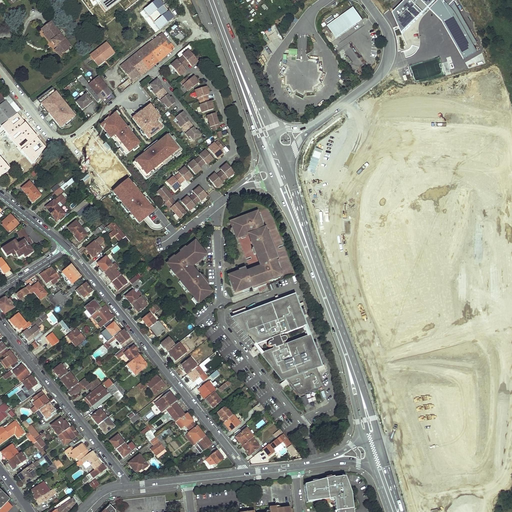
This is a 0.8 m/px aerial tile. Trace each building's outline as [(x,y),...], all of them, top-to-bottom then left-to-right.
[(95,0),(98,4),(99,3),(105,12),(120,0),(95,0)] [(436,0),(406,0),(393,14),(402,34),(429,8),(436,0)] [(436,0),(429,8),(430,9),(441,21),(463,59),(477,52),(473,45),(477,43),(453,2),(454,0),(436,0)] [(152,4),(148,7),(157,19),(153,22),(159,30),(169,22),(153,3),(152,2),(151,3),(152,4)] [(144,10),(153,22),(157,19),(148,7),(144,10)] [(362,20),(353,8),(328,26),(336,39),(362,20)] [(38,29),(58,56),(72,47),(51,19),(38,29)] [(171,44),(162,34),(154,41),(154,40),(149,45),(154,51),(165,43),(168,46),(171,44)] [(181,34),(175,39),(178,43),(184,38),(181,34)] [(165,43),(154,51),(152,53),(158,61),(174,48),(171,44),(168,46),(165,43)] [(114,53),(106,44),(91,56),(96,63),(104,57),(106,60),(114,53)] [(154,51),(149,45),(141,51),(146,58),(149,56),(152,53),(154,51)] [(342,51),(354,71),(363,66),(351,46),(342,51)] [(146,58),(141,51),(128,62),(131,65),(133,69),(142,62),(146,58)] [(198,61),(189,51),(183,56),(180,59),(186,65),(189,63),(191,65),(193,63),(194,64),(198,61)] [(158,61),(152,53),(149,56),(155,64),(158,61)] [(148,70),(155,64),(149,56),(146,58),(142,62),(148,70)] [(446,58),(447,61),(441,63),(445,72),(455,69),(450,56),(446,58)] [(104,57),(96,63),(99,66),(106,60),(104,57)] [(177,60),(171,65),(180,76),(183,73),(182,72),(185,70),(183,68),(186,65),(180,59),(178,61),(177,60)] [(121,67),(124,71),(131,65),(128,62),(127,61),(121,67)] [(142,62),(133,69),(134,69),(136,72),(140,77),(148,70),(142,62)] [(131,65),(124,71),(127,75),(134,69),(133,69),(131,65)] [(412,68),(415,80),(428,77),(426,65),(412,68)] [(136,72),(134,69),(127,75),(129,78),(136,72)] [(129,78),(133,82),(140,77),(136,72),(129,78)] [(187,77),(181,82),(189,91),(198,83),(195,81),(197,80),(194,76),(190,80),(187,77)] [(89,84),(98,95),(107,88),(98,77),(89,84)] [(161,84),(157,80),(149,85),(153,90),(152,91),(154,94),(156,93),(161,100),(160,101),(162,105),(164,103),(167,108),(175,102),(171,97),(170,98),(167,95),(168,95),(163,88),(162,88),(159,85),(161,84)] [(74,82),(65,88),(66,90),(67,91),(76,84),(74,82)] [(98,95),(89,84),(85,88),(99,104),(102,101),(98,95)] [(207,87),(196,90),(198,98),(199,98),(200,101),(208,99),(207,95),(206,93),(208,92),(207,87)] [(52,88),(38,99),(42,104),(41,104),(60,128),(74,117),(75,116),(52,88)] [(111,94),(107,88),(98,95),(102,101),(105,99),(111,94)] [(85,94),(75,103),(82,111),(92,102),(85,94)] [(200,105),(203,113),(214,109),(212,104),(210,104),(209,102),(208,99),(200,101),(201,105),(200,105)] [(136,115),(132,118),(148,139),(161,129),(155,121),(159,118),(150,105),(141,112),(140,113),(142,115),(138,118),(136,115)] [(186,117),(183,112),(175,118),(179,123),(177,124),(180,127),(182,126),(187,133),(185,134),(188,137),(190,136),(193,141),(200,135),(197,131),(196,131),(193,128),(194,128),(188,121),(185,118),(186,117)] [(100,126),(110,138),(114,135),(128,152),(139,144),(131,133),(127,128),(118,116),(115,113),(114,115),(109,119),(105,122),(100,126)] [(215,113),(208,116),(211,127),(213,126),(214,131),(220,129),(219,126),(218,126),(218,124),(219,124),(215,113)] [(17,114),(1,127),(6,133),(12,141),(17,147),(24,155),(32,164),(39,155),(38,154),(40,151),(42,152),(45,148),(17,114)] [(60,128),(62,129),(75,118),(74,117),(60,128)] [(166,136),(135,161),(146,175),(177,149),(166,136)] [(100,162),(109,154),(95,138),(79,153),(87,161),(94,155),(100,162)] [(224,148),(219,141),(215,144),(215,143),(209,148),(217,158),(219,155),(221,157),(224,154),(221,150),(224,148)] [(17,147),(16,148),(23,156),(24,155),(17,147)] [(213,159),(206,150),(200,155),(201,156),(198,159),(203,165),(206,163),(208,161),(209,163),(213,159)] [(0,177),(10,169),(0,157),(0,177)] [(194,160),(188,165),(196,174),(200,171),(198,169),(200,167),(203,165),(198,159),(195,161),(194,160)] [(234,173),(227,164),(223,168),(224,169),(222,171),(219,173),(225,180),(228,177),(228,178),(234,173)] [(193,176),(185,167),(179,172),(180,173),(177,175),(182,182),(185,180),(187,178),(188,179),(193,176)] [(213,175),(209,179),(216,188),(223,183),(222,182),(225,180),(219,173),(217,175),(214,177),(213,175)] [(174,177),(167,182),(175,191),(179,187),(178,186),(180,184),(182,182),(177,175),(174,177)] [(66,183),(63,180),(58,185),(57,184),(52,189),(54,192),(66,183)] [(127,180),(113,192),(117,197),(121,201),(122,203),(130,212),(132,214),(135,218),(139,223),(154,211),(149,206),(143,198),(139,193),(132,185),(127,180)] [(35,189),(29,182),(21,189),(27,196),(35,189)] [(69,186),(66,183),(54,192),(57,196),(63,191),(69,186)] [(139,193),(141,192),(134,183),(132,185),(139,193)] [(108,192),(113,187),(109,184),(105,188),(108,192)] [(164,186),(158,191),(166,202),(165,203),(167,206),(174,200),(171,197),(170,196),(171,195),(164,186)] [(207,195),(200,187),(195,190),(197,192),(195,193),(192,195),(197,202),(200,200),(201,201),(207,195)] [(40,196),(35,189),(27,196),(33,202),(40,196)] [(54,202),(53,201),(46,208),(51,215),(59,208),(67,202),(62,195),(54,202)] [(186,198),(182,201),(189,210),(195,205),(194,204),(197,202),(192,195),(189,198),(187,199),(186,198)] [(151,204),(145,197),(143,198),(149,206),(151,204)] [(171,208),(180,218),(186,213),(178,204),(177,204),(176,203),(174,200),(167,206),(170,208),(171,208)] [(120,205),(128,213),(130,212),(122,203),(120,205)] [(82,209),(79,205),(74,210),(76,213),(82,209)] [(64,215),(59,208),(51,215),(57,221),(64,215)] [(163,222),(166,219),(160,212),(157,215),(163,222)] [(263,228),(258,215),(255,213),(231,222),(237,239),(250,234),(252,241),(251,241),(256,255),(257,254),(261,265),(263,264),(264,266),(247,273),(246,270),(231,275),(232,279),(230,280),(235,293),(254,286),(255,287),(263,284),(263,283),(279,277),(280,273),(275,260),(277,259),(272,247),(270,248),(265,236),(268,235),(265,227),(263,228)] [(19,224),(10,215),(2,223),(10,231),(19,224)] [(81,229),(76,222),(68,229),(73,235),(81,229)] [(126,237),(113,222),(108,226),(112,232),(109,235),(112,239),(115,236),(120,242),(126,237)] [(105,229),(102,226),(93,233),(96,236),(100,233),(105,229)] [(23,229),(17,232),(22,241),(28,237),(23,229)] [(86,235),(81,229),(73,235),(79,242),(86,235)] [(10,243),(6,246),(11,254),(14,252),(17,257),(22,254),(23,255),(27,253),(28,255),(32,253),(28,246),(33,243),(29,237),(28,237),(22,241),(18,243),(17,241),(15,240),(13,241),(13,242),(13,243),(11,244),(10,243)] [(104,242),(100,237),(86,249),(93,258),(101,251),(98,246),(104,242)] [(180,280),(189,292),(190,292),(194,297),(193,297),(198,303),(211,293),(206,288),(208,286),(199,274),(197,276),(192,270),(191,271),(187,266),(189,264),(191,267),(206,255),(196,243),(190,247),(189,246),(173,259),(173,260),(168,264),(172,269),(171,269),(176,275),(180,280)] [(6,246),(1,248),(7,257),(11,254),(6,246)] [(406,253),(400,255),(403,264),(409,263),(406,253)] [(112,266),(106,257),(97,264),(104,273),(112,266)] [(80,277),(71,265),(62,272),(68,278),(66,279),(67,281),(69,280),(71,282),(72,284),(80,277)] [(120,276),(112,266),(104,273),(112,283),(112,282),(120,276)] [(58,276),(55,270),(51,273),(48,269),(39,275),(46,283),(55,278),(58,276)] [(132,283),(139,278),(136,275),(129,280),(132,283)] [(126,284),(120,276),(112,282),(114,285),(119,290),(126,284)] [(31,288),(29,285),(26,288),(31,294),(34,292),(40,300),(47,294),(38,283),(31,288)] [(92,292),(85,283),(78,288),(76,289),(84,298),(92,292)] [(31,294),(26,288),(16,295),(21,301),(29,295),(30,296),(31,295),(31,294)] [(70,289),(70,288),(67,290),(69,292),(63,297),(61,294),(56,298),(60,303),(64,300),(73,293),(73,292),(70,289)] [(77,295),(74,291),(73,292),(73,293),(64,300),(66,303),(73,298),(73,299),(77,295)] [(133,291),(125,297),(131,304),(140,297),(141,296),(138,292),(135,294),(133,291)] [(14,294),(11,296),(16,304),(20,302),(14,294)] [(57,300),(52,294),(48,297),(51,300),(50,301),(52,304),(53,304),(54,305),(55,304),(54,303),(57,300)] [(10,304),(5,297),(0,300),(0,308),(4,314),(13,308),(11,305),(12,304),(11,302),(10,304)] [(147,306),(140,297),(131,304),(138,313),(147,306)] [(99,304),(95,299),(85,308),(91,316),(102,308),(99,304)] [(293,299),(237,319),(257,344),(268,340),(269,342),(268,343),(267,343),(267,344),(267,346),(267,347),(268,347),(269,348),(270,348),(271,347),(272,350),(263,353),(283,378),(298,396),(324,387),(316,366),(305,338),(284,345),(283,343),(284,343),(285,342),(286,341),(285,339),(285,338),(284,338),(283,337),(282,337),(281,338),(280,336),(303,327),(293,299)] [(102,308),(91,316),(100,328),(103,326),(109,321),(113,318),(110,314),(109,315),(108,314),(109,311),(107,310),(109,309),(106,305),(102,308)] [(155,305),(150,309),(153,313),(158,309),(155,305)] [(444,310),(439,313),(443,319),(448,315),(444,310)] [(26,324),(18,314),(11,320),(19,330),(22,328),(24,331),(32,325),(30,322),(26,324)] [(156,323),(150,314),(143,319),(142,320),(146,324),(149,329),(156,323)] [(257,344),(237,319),(235,320),(255,345),(257,344)] [(42,324),(38,320),(36,322),(32,325),(34,328),(28,332),(27,331),(23,334),(26,338),(25,338),(28,342),(40,332),(36,328),(42,324)] [(69,330),(62,320),(59,322),(67,332),(65,333),(67,336),(71,332),(69,330)] [(112,324),(109,321),(103,326),(110,333),(106,336),(110,340),(113,338),(113,337),(120,331),(114,323),(112,324)] [(165,330),(158,322),(156,323),(149,329),(153,334),(155,332),(157,336),(165,330)] [(76,329),(72,333),(80,343),(84,340),(76,329)] [(128,337),(123,331),(115,338),(120,345),(128,337)] [(72,333),(71,332),(67,336),(76,347),(80,343),(72,333)] [(52,333),(46,337),(53,346),(59,342),(52,333)] [(174,342),(169,337),(161,344),(167,352),(168,352),(175,346),(172,343),(174,342)] [(318,366),(307,337),(305,338),(316,366),(318,366)] [(9,352),(0,340),(0,352),(3,356),(9,352)] [(110,342),(109,340),(106,343),(106,344),(104,346),(107,349),(112,345),(110,342)] [(185,352),(178,343),(175,346),(168,352),(175,361),(185,352)] [(126,352),(123,348),(115,355),(118,359),(124,354),(130,362),(139,356),(135,352),(137,350),(134,346),(129,350),(126,352)] [(421,347),(417,352),(423,358),(427,352),(421,347)] [(19,364),(10,351),(9,352),(3,356),(5,359),(1,362),(7,369),(10,366),(13,369),(19,364)] [(263,353),(262,354),(282,379),(283,378),(263,353)] [(145,364),(139,356),(130,362),(127,365),(135,376),(144,368),(145,367),(146,365),(145,364)] [(196,366),(190,359),(181,366),(185,370),(184,371),(187,375),(194,370),(200,365),(199,363),(196,366)] [(67,373),(60,365),(53,371),(60,379),(67,373)] [(29,375),(22,366),(13,373),(21,382),(29,375)] [(196,372),(194,370),(187,375),(191,380),(192,380),(194,381),(200,377),(199,376),(203,373),(200,369),(196,372)] [(12,375),(10,371),(2,377),(5,380),(12,375)] [(78,384),(69,372),(67,373),(60,379),(69,391),(78,384)] [(37,384),(31,376),(22,383),(25,387),(23,389),(24,390),(25,389),(28,392),(37,384)] [(165,386),(157,376),(146,385),(154,394),(165,386)] [(410,378),(413,390),(420,388),(416,376),(410,378)] [(100,384),(96,379),(87,386),(91,391),(100,384)] [(113,384),(109,379),(105,381),(110,387),(107,389),(112,396),(113,395),(118,391),(113,384)] [(85,384),(83,380),(78,384),(69,391),(67,392),(70,397),(79,390),(78,388),(82,385),(82,386),(85,384)] [(122,388),(116,381),(113,384),(118,391),(122,388)] [(229,384),(227,381),(217,389),(220,393),(231,384),(230,383),(229,384)] [(216,391),(208,382),(198,391),(205,399),(214,392),(216,391)] [(393,383),(387,385),(394,406),(400,404),(393,383)] [(108,394),(101,385),(85,397),(92,406),(108,394)] [(123,397),(118,391),(113,395),(118,401),(123,397)] [(221,401),(214,392),(205,399),(209,403),(210,403),(211,405),(210,406),(212,408),(221,401)] [(49,403),(42,393),(31,401),(35,406),(31,409),(34,414),(39,410),(49,403)] [(173,399),(169,393),(155,404),(162,414),(166,410),(174,403),(172,400),(173,399)] [(55,411),(49,403),(39,410),(46,420),(52,416),(51,415),(55,411)] [(177,407),(174,403),(166,410),(175,422),(184,415),(182,412),(181,411),(180,411),(179,412),(177,409),(177,408),(177,407)] [(259,403),(253,407),(257,413),(264,409),(259,403)] [(232,416),(225,408),(217,414),(222,419),(220,420),(223,424),(232,416)] [(107,418),(100,409),(91,416),(98,425),(107,418)] [(148,419),(154,415),(151,411),(145,415),(148,419)] [(190,419),(186,413),(184,415),(175,422),(181,429),(185,426),(185,427),(190,423),(188,421),(190,419)] [(140,417),(137,414),(135,416),(130,420),(132,423),(140,417)] [(240,424),(233,416),(232,416),(223,424),(230,432),(240,424)] [(114,427),(108,418),(107,418),(98,425),(105,434),(114,427)] [(155,429),(164,423),(161,418),(152,424),(155,429)] [(64,424),(61,419),(51,426),(58,436),(69,428),(66,423),(64,424)] [(259,428),(265,423),(262,419),(256,424),(259,428)] [(24,433),(14,420),(3,428),(2,426),(0,427),(0,441),(1,440),(2,441),(15,432),(18,437),(24,433)] [(190,423),(185,427),(188,431),(196,425),(192,421),(190,423)] [(24,424),(23,425),(31,435),(36,442),(41,448),(45,445),(40,438),(39,438),(38,437),(40,436),(32,425),(28,427),(26,424),(25,425),(24,424)] [(205,437),(197,426),(189,432),(188,433),(196,444),(205,437)] [(78,436),(72,427),(58,437),(60,439),(66,435),(71,441),(78,436)] [(253,437),(246,429),(234,439),(241,447),(243,446),(251,439),(253,437)] [(156,437),(149,430),(144,434),(150,442),(156,437)] [(188,433),(185,436),(193,446),(194,445),(196,444),(188,433)] [(36,442),(31,435),(28,437),(33,444),(34,443),(36,442)] [(115,438),(113,439),(114,441),(111,443),(116,449),(124,443),(118,436),(117,436),(117,435),(114,437),(115,438)] [(165,443),(159,435),(156,437),(162,445),(162,446),(165,443)] [(161,445),(162,445),(156,437),(150,442),(154,446),(151,449),(155,455),(164,449),(161,445)] [(200,454),(211,445),(205,437),(196,444),(194,445),(200,454)] [(268,457),(274,452),(272,450),(284,441),(281,437),(269,446),(268,445),(263,449),(268,457)] [(259,448),(251,439),(243,446),(247,451),(246,452),(249,456),(259,448)] [(41,448),(36,442),(34,443),(43,456),(46,454),(41,448)] [(126,446),(124,443),(116,449),(123,458),(131,452),(131,451),(136,448),(131,442),(126,446)] [(89,454),(82,443),(71,451),(76,458),(79,461),(80,460),(89,454)] [(292,457),(298,453),(291,444),(286,447),(292,457)] [(18,454),(12,445),(1,452),(4,457),(5,456),(9,461),(18,454)] [(223,460),(217,451),(210,457),(216,465),(223,460)] [(26,460),(21,452),(18,454),(9,461),(8,461),(13,468),(26,460)] [(102,464),(92,452),(89,454),(80,460),(82,463),(88,460),(95,469),(102,464)] [(51,461),(46,454),(43,456),(51,466),(48,468),(50,472),(57,468),(55,465),(51,461)] [(147,466),(139,455),(128,464),(136,473),(141,469),(142,469),(147,466)] [(39,464),(37,461),(22,471),(22,472),(18,475),(25,485),(33,479),(29,473),(34,470),(33,469),(39,464)] [(105,469),(102,464),(95,469),(86,476),(89,480),(105,469)] [(345,477),(326,479),(326,481),(315,482),(315,484),(305,485),(306,499),(317,498),(317,499),(329,498),(328,496),(334,496),(335,511),(354,511),(354,509),(350,510),(349,507),(351,507),(349,486),(347,486),(346,481),(347,480),(345,477)] [(100,485),(96,480),(90,484),(94,490),(100,485)] [(44,493),(39,485),(32,490),(35,495),(34,497),(36,500),(45,494),(44,493)] [(0,508),(0,509),(8,502),(10,499),(0,489),(0,508)] [(56,493),(53,489),(50,491),(45,494),(36,500),(40,505),(53,496),(53,495),(56,493)] [(71,500),(69,497),(54,507),(56,511),(66,511),(75,503),(72,499),(71,500)] [(0,509),(0,511),(7,511),(13,507),(8,502),(0,509)]
